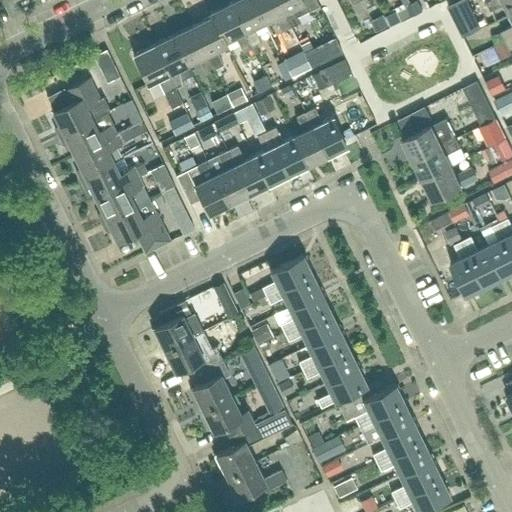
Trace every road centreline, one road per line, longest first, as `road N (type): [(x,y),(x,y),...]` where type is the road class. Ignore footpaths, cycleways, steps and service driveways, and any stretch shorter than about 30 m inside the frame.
road 1 (residential): [(435,362),(364,215),(330,203),(100,314)]
road 2 (residential): [(130,511),(166,493),(171,457),(100,314)]
road 3 (residential): [(100,314),(0,109)]
road 4 (residential): [(506,511),(435,362)]
road 5 (residential): [(0,62),(121,0)]
